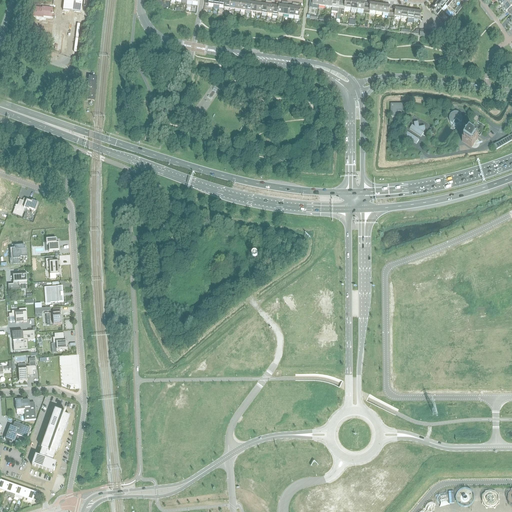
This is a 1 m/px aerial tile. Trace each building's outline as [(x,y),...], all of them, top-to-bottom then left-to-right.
[(81,12),(82,0),(64,0),(63,10),(81,12)] [(333,0),(332,8),(332,11),(338,12),(338,14),(341,15),(341,11),(342,4),(339,4),(340,0),(336,0),(333,0)] [(342,4),(341,11),(344,12),(345,8),(351,9),(352,1),(347,0),(345,0),(345,5),(342,4)] [(442,10),(446,5),(439,0),(435,5),(442,10)] [(511,0),(510,1),(502,7),(504,10),(505,10),(506,12),(507,11),(510,15),(511,12),(511,0)] [(359,2),(357,10),(364,11),(363,13),(366,13),(367,6),(365,6),(365,2),(359,2)] [(367,6),(366,13),(376,15),(376,12),(377,4),(371,3),(370,7),(367,6)] [(391,18),(392,11),(390,11),(390,6),(384,5),(383,13),(389,14),(388,18),(391,18)] [(439,13),(442,10),(435,5),(431,10),(441,18),(443,16),(439,13)] [(44,9),(33,7),(32,16),(41,17),(41,16),(51,17),(52,9),(44,8),(44,9)] [(401,17),(402,9),(396,8),(395,12),(392,11),(391,18),(394,19),(395,16),(401,17)] [(438,39),(444,32),(439,28),(436,32),(438,39)] [(94,101),(96,78),(89,78),(87,100),(94,101)] [(398,112),(402,112),(402,109),(402,104),(391,104),(391,116),(398,116),(398,112)] [(462,120),(462,119),(462,118),(462,117),(461,116),(461,115),(460,115),(460,114),(459,114),(459,113),(458,113),(457,113),(456,112),(455,113),(454,113),(453,113),(452,113),(452,114),(451,114),(450,115),(450,116),(449,117),(449,118),(449,119),(449,120),(449,121),(450,122),(450,123),(451,123),(451,124),(452,124),(452,125),(453,125),(456,120),(461,123),(461,122),(462,121),(462,120)] [(419,127),(418,123),(414,124),(415,127),(413,126),(410,129),(421,136),(423,132),(421,131),(424,131),(424,126),(419,127)] [(471,148),(474,144),(478,138),(468,132),(462,141),(471,148)] [(416,143),(418,139),(408,133),(406,136),(416,143)] [(496,150),(507,143),(504,139),(494,145),(496,150)] [(16,205),(12,214),(22,217),(25,209),(28,210),(29,209),(35,211),(38,203),(31,201),(31,202),(26,200),(26,202),(19,199),(17,205),(16,205)] [(43,204),(38,217),(43,218),(45,211),(50,213),(50,220),(55,220),(56,209),(43,204)] [(56,239),(46,239),(46,245),(48,244),(49,251),(59,250),(58,243),(56,244),(56,239)] [(13,258),(9,258),(10,264),(20,263),(20,257),(25,257),(25,250),(21,250),(21,247),(15,247),(15,251),(12,251),(13,258)] [(52,259),(46,260),(46,271),(49,271),(50,275),(56,275),(56,276),(60,276),(60,269),(58,269),(58,266),(60,265),(59,261),(52,262),(52,259)] [(13,284),(8,285),(8,291),(20,290),(20,286),(19,286),(19,284),(27,284),(26,274),(27,274),(27,273),(20,274),(20,275),(13,275),(13,280),(13,284)] [(61,286),(46,287),(47,303),(62,302),(62,296),(61,296),(61,293),(61,286)] [(307,297),(296,297),(296,341),(307,341),(307,297)] [(335,301),(321,301),(322,344),(330,343),(334,343),(335,343),(335,301)] [(12,314),(9,314),(9,317),(15,317),(15,323),(20,323),(23,323),(27,322),(26,313),(19,313),(19,311),(11,311),(12,314)] [(50,326),(62,325),(61,312),(49,313),(50,326)] [(34,331),(14,332),(15,341),(13,341),(14,351),(22,351),(22,341),(35,339),(34,331)] [(63,341),(62,337),(64,337),(64,333),(54,334),(54,337),(52,338),(53,344),(56,343),(56,350),(67,349),(66,341),(63,341)] [(34,376),(33,371),(36,371),(36,366),(26,367),(26,369),(18,369),(19,381),(27,381),(27,376),(29,376),(34,376)] [(203,384),(143,385),(146,455),(205,454),(204,445),(215,445),(215,413),(204,413),(203,384)] [(22,400),(15,400),(15,401),(16,411),(24,410),(25,421),(36,420),(34,403),(29,403),(29,400),(21,401),(21,400),(22,400)] [(63,413),(54,410),(41,448),(38,457),(35,455),(31,465),(52,473),(53,470),(54,470),(55,470),(55,469),(54,469),(56,463),(52,461),(55,453),(56,453),(70,416),(69,416),(68,416),(64,415),(65,412),(64,411),(63,413)] [(10,426),(7,433),(6,433),(6,432),(4,439),(14,442),(17,435),(26,439),(30,428),(14,423),(12,427),(10,426)] [(0,489),(6,492),(9,484),(0,480),(0,489)] [(15,495),(17,487),(9,484),(6,492),(15,495)] [(23,498),(26,490),(17,487),(15,495),(23,498)] [(26,490),(23,498),(32,501),(35,493),(26,490)]
